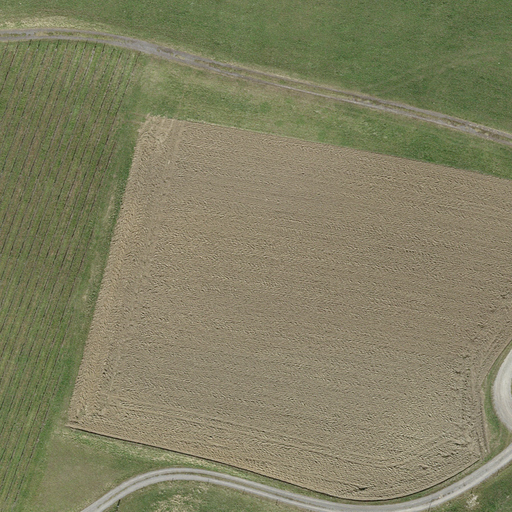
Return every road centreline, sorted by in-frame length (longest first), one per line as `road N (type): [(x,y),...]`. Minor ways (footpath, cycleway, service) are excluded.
road 1 (track): [(511,142),(91,38),(0,38)]
road 2 (track): [(338,511),(199,474),(145,478),(89,511)]
road 3 (track): [(511,453),(423,505),(369,511)]
